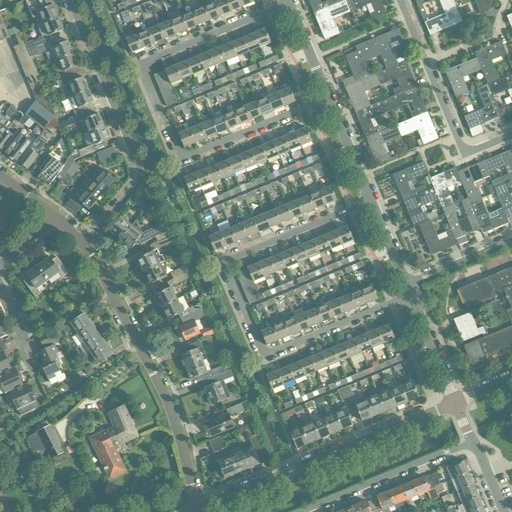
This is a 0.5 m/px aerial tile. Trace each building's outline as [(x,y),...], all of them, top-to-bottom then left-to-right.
[(26,0),(32,13),(38,11),(41,17),(43,23),(58,17),(56,11),(53,5),(54,5),(52,0),(26,0)] [(219,0),(215,2),(221,16),(232,11),(226,0),(219,0)] [(226,0),(232,11),(243,7),(239,0),(226,0)] [(310,0),(313,7),(312,8),(314,13),(316,13),(336,4),(334,0),(330,0),(326,2),(322,4),(320,0),(310,0)] [(346,0),(345,1),(350,12),(357,9),(356,6),(370,0),(374,12),(369,14),(372,20),(386,14),(384,8),(382,9),(378,0),(346,0)] [(462,22),(454,1),(452,0),(439,0),(445,14),(429,20),(422,2),(417,4),(430,35),(462,22)] [(475,0),(481,14),(494,9),(490,0),(453,0),(454,1),(457,0),(475,0)] [(327,18),(342,12),(343,15),(350,12),(345,1),(336,4),(316,13),(317,16),(316,17),(319,24),(320,24),(324,33),(322,34),(325,40),(339,34),(337,27),(332,29),(327,18)] [(204,6),(209,21),(221,16),(215,2),(204,6)] [(196,9),(192,11),(198,25),(209,21),(204,6),(196,9)] [(181,16),(187,30),(198,25),(192,11),(181,16)] [(170,20),(176,34),(187,30),(181,16),(170,20)] [(43,38),(33,42),(36,48),(49,43),(47,37),(64,30),(58,17),(43,23),(38,26),(43,38)] [(159,25),(165,39),(176,34),(170,20),(159,25)] [(4,25),(0,26),(0,31),(4,40),(9,38),(4,25)] [(148,29),(154,44),(165,39),(159,25),(148,29)] [(20,32),(17,26),(8,30),(10,36),(20,32)] [(374,39),(381,54),(387,69),(398,65),(395,57),(392,58),(389,50),(406,43),(400,28),(394,30),(394,31),(385,35),(384,34),(378,37),(378,38),(374,39)] [(154,44),(148,29),(137,34),(143,48),(154,44)] [(254,33),(260,48),(271,43),(265,29),(254,33)] [(21,33),(9,38),(12,45),(24,40),(21,33)] [(243,38),(249,52),(260,48),(254,33),(243,38)] [(125,39),(131,53),(143,48),(137,34),(125,39)] [(232,42),(238,57),(249,52),(243,38),(232,42)] [(353,76),(356,82),(346,86),(370,76),(368,70),(363,72),(358,61),(372,55),(373,58),(381,54),(374,39),(374,38),(355,46),(357,50),(346,55),(348,59),(346,59),(349,66),(351,66),(354,75),(353,76)] [(27,45),(26,44),(24,40),(12,45),(15,50),(27,45)] [(52,48),(50,49),(55,61),(59,59),(74,53),(68,41),(53,47),(54,47),(52,48)] [(477,58),(482,70),(488,84),(488,85),(498,81),(498,80),(490,62),(507,55),(501,41),(474,53),(477,58)] [(221,47),(227,61),(238,57),(232,42),(221,47)] [(49,43),(36,48),(38,54),(50,49),(52,48),(49,43)] [(27,45),(15,50),(17,56),(29,51),(27,45)] [(210,52),(216,66),(227,61),(221,47),(210,52)] [(20,62),(32,57),(29,51),(17,56),(20,62)] [(199,56),(204,70),(216,66),(210,52),(199,56)] [(55,61),(53,61),(58,74),(61,80),(73,75),(70,69),(79,65),(74,53),(59,59),(55,61)] [(188,61),(193,75),(204,70),(199,56),(188,61)] [(277,56),(266,61),(268,66),(279,61),(277,56)] [(32,57),(20,62),(22,68),(34,63),(32,57)] [(482,70),(477,58),(445,71),(456,98),(469,93),(463,78),(482,70)] [(176,65),(182,79),(193,75),(188,61),(176,65)] [(256,65),(254,65),(256,70),(268,66),(266,61),(256,65)] [(387,69),(376,74),(381,84),(387,81),(386,79),(400,73),(405,85),(400,87),(393,90),(395,96),(403,93),(415,88),(415,87),(417,87),(414,81),(413,81),(409,72),(410,71),(408,65),(406,65),(405,62),(398,65),(387,69)] [(34,63),(22,68),(24,74),(36,68),(34,63)] [(165,70),(167,75),(169,81),(171,84),(182,79),(176,65),(165,70)] [(252,66),(243,70),(245,75),(256,70),(254,65),(254,66),(252,66)] [(27,79),(39,74),(36,68),(24,74),(27,79)] [(271,74),(269,69),(258,73),(260,78),(271,74)] [(153,75),(156,80),(167,75),(165,70),(153,75)] [(260,78),(258,73),(247,78),(249,83),(260,78)] [(29,85),(41,80),(39,74),(27,79),(29,85)] [(381,84),(376,74),(370,76),(346,86),(347,90),(346,91),(349,97),(350,97),(354,106),(353,106),(355,112),(356,111),(357,112),(369,107),(367,101),(362,103),(357,91),(372,85),(373,87),(381,84)] [(511,74),(498,80),(498,81),(488,85),(493,96),(511,88),(511,74)] [(73,75),(61,80),(62,83),(63,85),(68,84),(73,96),(89,89),(83,77),(75,81),(73,75)] [(156,80),(158,86),(169,81),(167,75),(156,80)] [(221,79),(210,84),(212,88),(223,84),(221,79)] [(41,80),(29,85),(32,91),(43,86),(41,80)] [(158,86),(160,91),(172,86),(171,84),(169,81),(158,86)] [(238,87),(235,83),(224,87),(226,92),(238,87)] [(210,84),(199,88),(201,93),(212,88),(210,84)] [(469,130),(502,116),(493,96),(488,85),(488,84),(476,89),(484,108),(464,116),(469,130)] [(43,86),(32,91),(34,96),(46,91),(43,86)] [(160,91),(162,96),(174,91),(172,86),(160,91)] [(226,92),(224,87),(213,92),(215,96),(222,94),(225,92),(226,92)] [(296,101),(290,87),(279,92),(284,106),(296,101)] [(418,91),(417,91),(415,88),(403,93),(387,99),(391,110),(391,111),(398,108),(397,105),(411,99),(415,111),(411,113),(413,119),(426,113),(427,113),(425,107),(424,108),(420,98),(421,98),(418,91)] [(73,96),(68,98),(74,110),(76,116),(88,112),(85,106),(94,102),(89,89),(73,96)] [(36,101),(48,96),(46,91),(34,96),(36,101)] [(162,96),(165,102),(176,97),(174,91),(162,96)] [(202,96),(204,101),(215,96),(213,92),(202,96)] [(268,97),(273,111),(284,106),(279,92),(268,97)] [(36,101),(35,102),(25,114),(44,129),(45,128),(55,114),(48,96),(36,101)] [(193,106),(204,101),(202,96),(191,101),(193,106)] [(176,97),(165,102),(167,107),(178,102),(176,97)] [(256,101),(262,115),(273,111),(268,97),(256,101)] [(366,138),(367,137),(367,138),(380,132),(378,127),(373,129),(368,117),(382,111),(383,114),(391,111),(391,110),(387,99),(369,107),(357,112),(358,115),(357,116),(360,123),(361,122),(365,132),(364,132),(366,138)] [(182,110),(193,106),(191,101),(174,108),(176,113),(182,110)] [(251,120),(262,115),(256,101),(245,106),(251,120)] [(6,113),(11,116),(12,115),(17,109),(12,106),(6,113)] [(240,125),(251,120),(245,106),(234,111),(240,125)] [(229,129),(240,125),(234,111),(223,115),(229,129)] [(88,112),(76,116),(79,122),(84,120),(89,132),(90,133),(104,127),(99,113),(90,117),(88,112)] [(16,118),(25,125),(29,120),(19,113),(16,118)] [(429,116),(428,117),(426,113),(413,119),(397,125),(402,136),(408,133),(408,131),(421,125),(426,137),(422,139),(424,145),(438,139),(436,133),(434,134),(430,124),(432,123),(429,116)] [(45,128),(53,133),(61,129),(55,114),(45,128)] [(218,134),(229,129),(223,115),(212,120),(218,134)] [(76,116),(66,121),(68,126),(79,122),(76,116)] [(207,138),(218,134),(212,120),(201,124),(207,138)] [(34,124),(30,129),(34,132),(39,127),(34,124)] [(196,143),(207,138),(201,124),(190,129),(196,143)] [(402,136),(397,125),(386,130),(380,132),(367,138),(369,141),(368,142),(371,149),(372,148),(376,158),(374,158),(377,164),(391,158),(389,152),(384,154),(379,143),(393,137),(394,139),(402,136)] [(94,144),(79,151),(80,155),(81,157),(106,147),(104,141),(109,139),(109,138),(104,127),(90,133),(94,144)] [(301,146),(312,141),(307,127),(295,132),(301,146)] [(190,129),(178,134),(184,148),(196,143),(190,129)] [(8,131),(6,133),(5,132),(0,138),(0,148),(2,150),(13,135),(8,131)] [(13,135),(2,150),(10,155),(24,137),(16,131),(13,135)] [(290,151),(301,146),(295,132),(284,137),(290,151)] [(39,136),(19,162),(28,169),(38,156),(37,154),(47,141),(39,136)] [(17,161),(31,142),(24,137),(10,155),(17,161)] [(279,155),(290,151),(284,137),(273,141),(279,155)] [(268,160),(279,155),(273,141),(262,146),(268,160)] [(257,164),(268,160),(262,146),(251,150),(257,164)] [(113,147),(98,153),(100,158),(115,152),(113,147)] [(78,149),(71,152),(72,154),(75,160),(81,157),(80,155),(79,151),(78,149)] [(511,149),(483,162),(487,172),(494,169),(493,167),(507,161),(511,172),(491,181),(491,182),(494,188),(505,183),(511,180),(511,149)] [(245,169),(257,164),(251,150),(240,155),(245,169)] [(103,165),(118,158),(115,152),(100,158),(103,165)] [(43,171),(38,177),(50,185),(58,174),(63,178),(66,174),(67,173),(69,171),(75,162),(75,160),(72,154),(64,165),(53,157),(52,158),(49,156),(39,169),(43,171)] [(234,174),(245,169),(240,155),(229,160),(234,174)] [(223,178),(234,174),(229,160),(217,164),(223,178)] [(403,201),(405,200),(404,200),(418,194),(416,189),(411,191),(406,179),(420,174),(421,176),(428,173),(424,162),(394,174),(396,178),(394,179),(397,186),(399,186),(402,194),(401,195),(403,201)] [(470,203),(482,198),(479,192),(473,177),(482,174),(483,178),(486,177),(489,176),(487,172),(483,162),(478,164),(478,165),(470,169),(469,167),(462,171),(462,172),(458,173),(458,172),(462,182),(468,198),(470,203)] [(212,183),(223,178),(217,164),(206,169),(212,183)] [(99,166),(90,176),(91,176),(106,190),(115,180),(99,166)] [(434,176),(435,178),(431,180),(434,187),(438,198),(443,209),(455,204),(452,197),(449,198),(443,184),(454,180),(456,184),(462,182),(458,172),(456,167),(450,170),(451,171),(442,175),(441,173),(434,176)] [(201,187),(212,183),(206,169),(195,173),(201,187)] [(195,173),(184,178),(190,192),(201,187),(195,173)] [(63,178),(62,180),(68,185),(72,179),(66,174),(63,178)] [(81,186),(98,200),(106,190),(91,176),(90,177),(89,176),(81,186)] [(486,177),(483,178),(486,184),(488,183),(491,182),(491,181),(489,176),(486,177)] [(502,208),(506,217),(509,215),(510,216),(511,215),(511,193),(510,195),(508,190),(505,183),(494,188),(502,208)] [(81,186),(69,200),(80,209),(83,205),(89,210),(98,200),(81,186)] [(152,203),(156,199),(150,186),(145,190),(142,188),(138,193),(148,201),(150,199),(152,203)] [(326,205),(337,200),(331,186),(320,191),(326,205)] [(430,199),(431,201),(438,198),(434,187),(418,194),(404,200),(405,200),(406,204),(405,204),(408,211),(409,211),(413,220),(411,220),(414,227),(419,225),(419,224),(431,220),(432,219),(430,214),(427,215),(426,214),(421,216),(416,205),(430,199)] [(314,209),(326,205),(320,191),(309,196),(314,209)] [(309,196),(298,200),(303,214),(314,209),(309,196)] [(455,204),(443,209),(451,230),(455,238),(459,236),(460,238),(467,235),(467,233),(476,230),(476,231),(481,229),(470,203),(468,198),(464,200),(461,201),(467,217),(458,221),(455,212),(458,211),(455,204)] [(502,208),(488,214),(485,205),(482,198),(470,203),(481,229),(482,233),(486,231),(486,232),(493,229),(493,228),(502,224),(503,225),(509,222),(507,218),(506,218),(506,217),(502,208)] [(292,219),(303,214),(298,200),(286,205),(292,219)] [(281,223),(292,219),(286,205),(275,209),(281,223)] [(270,228),(281,223),(275,209),(264,214),(270,228)] [(259,233),(270,228),(264,214),(253,219),(259,233)] [(121,217),(109,231),(120,240),(132,226),(121,217)] [(248,237),(259,233),(253,219),(242,223),(248,237)] [(442,249),(452,245),(452,247),(458,244),(455,238),(451,230),(446,232),(448,237),(437,242),(431,228),(434,227),(431,220),(419,224),(419,225),(431,254),(435,252),(435,253),(443,250),(442,249)] [(120,240),(131,249),(137,241),(141,244),(156,236),(166,231),(162,222),(160,221),(155,227),(142,233),(136,221),(132,226),(120,240)] [(237,242),(248,237),(242,223),(231,228),(237,242)] [(342,245),(354,240),(348,226),(336,231),(342,245)] [(226,246),(237,242),(231,228),(220,233),(226,246)] [(166,231),(156,236),(158,242),(171,235),(169,230),(166,231)] [(342,245),(336,231),(325,235),(331,249),(342,245)] [(220,233),(208,237),(214,251),(226,246),(220,233)] [(171,235),(158,242),(161,247),(173,241),(171,235)] [(331,249),(325,235),(314,240),(320,254),(331,249)] [(320,254),(314,240),(303,245),(309,259),(320,254)] [(303,245),(292,249),(298,263),(309,259),(303,245)] [(157,249),(136,260),(143,272),(164,261),(161,255),(160,256),(157,249)] [(287,268),(298,263),(292,249),(281,254),(287,268)] [(276,273),(287,268),(281,254),(270,259),(276,273)] [(52,261),(50,258),(38,266),(49,281),(60,273),(63,277),(68,274),(56,258),(52,261)] [(265,277),(276,273),(270,259),(259,263),(265,277)] [(164,261),(143,272),(149,285),(165,276),(162,269),(167,266),(164,261)] [(253,282),(265,277),(259,263),(248,268),(250,273),(252,278),(253,282)] [(41,294),(37,289),(49,281),(38,266),(26,275),(29,278),(24,282),(36,298),(41,294)] [(184,266),(171,273),(177,285),(189,278),(184,266)] [(470,312),(453,319),(463,342),(482,334),(483,334),(484,337),(463,346),(472,366),(511,348),(511,267),(459,289),(465,305),(467,309),(497,296),(496,294),(504,291),(505,292),(500,294),(504,302),(508,301),(511,310),(511,325),(488,335),(487,332),(485,333),(483,327),(477,329),(476,326),(470,312)] [(248,268),(236,273),(238,278),(250,273),(248,268)] [(241,283),(252,278),(250,273),(238,278),(241,283)] [(253,282),(252,278),(241,283),(243,288),(254,284),(253,282)] [(245,294),(256,289),(254,284),(243,288),(245,294)] [(367,304),(378,299),(372,285),(361,290),(367,304)] [(171,287),(155,295),(161,308),(177,299),(171,287)] [(247,299),(258,295),(256,289),(245,294),(247,299)] [(356,308),(367,304),(361,290),(350,294),(356,308)] [(345,313),(356,308),(350,294),(339,299),(345,313)] [(247,299),(249,304),(260,300),(258,295),(247,299)] [(179,314),(182,320),(203,309),(200,303),(189,309),(183,296),(177,299),(161,308),(168,320),(179,314)] [(333,317),(345,313),(339,299),(328,304),(333,317)] [(322,322),(333,317),(328,304),(317,308),(322,322)] [(311,327),(322,322),(317,308),(305,313),(311,327)] [(203,309),(182,320),(184,325),(180,327),(185,340),(199,334),(194,322),(206,316),(203,309)] [(300,331),(311,327),(305,313),(294,317),(300,331)] [(66,333),(74,328),(77,333),(92,323),(90,320),(89,319),(85,314),(71,323),(72,324),(64,329),(66,333)] [(289,336),(300,331),(294,317),(283,322),(289,336)] [(278,341),(289,336),(283,322),(272,327),(278,341)] [(95,329),(96,327),(92,323),(77,333),(82,340),(80,342),(80,341),(74,345),(74,346),(72,348),(73,350),(79,346),(98,333),(95,329)] [(383,343),(395,339),(389,325),(377,329),(383,343)] [(201,331),(204,338),(213,335),(210,327),(201,331)] [(272,327),(261,331),(266,345),(278,341),(272,327)] [(51,337),(61,332),(58,328),(39,337),(41,342),(51,337)] [(372,348),(383,343),(377,329),(366,334),(372,348)] [(44,347),(53,343),(64,338),(61,332),(51,337),(41,342),(44,347)] [(98,333),(79,346),(85,355),(89,352),(90,353),(106,343),(103,339),(102,339),(98,333)] [(361,353),(372,348),(366,334),(355,339),(361,353)] [(350,357),(361,353),(355,339),(344,343),(350,357)] [(189,352),(181,355),(185,367),(203,360),(199,349),(202,348),(200,342),(187,347),(189,352)] [(3,351),(7,349),(4,343),(0,345),(0,374),(21,365),(20,364),(11,368),(3,351)] [(108,349),(109,347),(106,343),(90,353),(94,359),(92,361),(94,364),(97,362),(98,363),(112,354),(108,349)] [(339,362),(350,357),(344,343),(333,348),(339,362)] [(55,345),(41,351),(45,358),(42,360),(46,367),(43,369),(48,380),(56,377),(59,382),(66,379),(64,373),(62,374),(60,371),(58,366),(61,365),(56,354),(58,353),(55,345)] [(328,366),(339,362),(333,348),(322,352),(328,366)] [(317,371),(328,366),(322,352),(311,357),(317,371)] [(311,357),(300,362),(306,376),(317,371),(311,357)] [(224,364),(207,371),(203,360),(185,367),(188,373),(193,371),(198,382),(213,376),(227,371),(224,364)] [(295,380),(306,376),(300,362),(289,366),(295,380)] [(18,373),(23,370),(21,365),(0,374),(0,381),(5,393),(9,392),(27,383),(24,385),(18,373)] [(91,366),(85,369),(89,376),(94,373),(95,372),(94,371),(91,366)] [(283,385),(295,380),(289,366),(278,371),(283,385)] [(211,405),(230,397),(223,380),(233,376),(230,369),(227,371),(213,376),(213,377),(202,381),(205,388),(211,405)] [(278,371),(266,376),(272,390),(283,385),(278,371)] [(359,379),(357,374),(346,379),(348,383),(359,379)] [(337,388),(348,383),(346,379),(335,383),(337,388)] [(399,381),(401,385),(407,402),(419,397),(412,381),(405,384),(403,379),(399,381)] [(20,415),(38,407),(27,383),(9,392),(20,415)] [(407,402),(401,385),(389,390),(396,407),(407,402)] [(354,397),(349,386),(344,388),(348,400),(354,397)] [(378,395),(385,411),(396,407),(389,390),(388,386),(376,391),(378,395)] [(319,395),(326,392),(324,388),(313,392),(314,397),(314,396),(319,394),(319,395)] [(338,390),(342,402),(348,400),(344,388),(338,390)] [(385,411),(378,395),(367,399),(366,400),(373,416),(385,411)] [(353,401),(355,404),(362,421),(373,416),(366,400),(367,399),(365,396),(353,401)] [(241,403),(228,408),(231,416),(244,411),(241,403)] [(126,471),(115,447),(138,436),(124,405),(108,413),(114,426),(89,438),(109,479),(126,471)] [(354,425),(347,408),(335,413),(342,429),(354,425)] [(342,429),(335,413),(324,417),(331,434),(342,429)] [(228,414),(206,423),(212,436),(233,427),(228,414)] [(331,434),(324,417),(312,422),(319,439),(331,434)] [(37,425),(40,430),(38,431),(38,432),(28,437),(37,454),(47,449),(52,458),(65,451),(51,425),(49,426),(46,421),(37,425)] [(319,439),(312,422),(301,427),(308,444),(319,439)] [(289,432),(296,448),(308,444),(301,427),(289,432)] [(222,436),(209,441),(212,447),(224,442),(222,436)] [(250,440),(253,448),(242,452),(249,468),(260,463),(260,462),(265,460),(256,437),(250,440)] [(214,453),(227,447),(224,442),(212,447),(214,453)] [(228,452),(230,457),(236,473),(249,468),(242,452),(241,453),(239,447),(228,452)] [(218,462),(225,478),(236,473),(230,457),(218,462)] [(446,468),(451,480),(457,477),(469,472),(464,461),(446,468)] [(443,479),(439,471),(429,475),(434,486),(442,483),(440,484),(439,480),(443,479)] [(461,489),(473,484),(469,472),(457,477),(461,489)] [(439,498),(436,491),(434,486),(429,475),(424,477),(412,482),(417,496),(427,492),(431,501),(439,498)] [(417,496),(412,482),(400,486),(406,500),(417,496)] [(462,489),(457,491),(461,502),(478,495),(473,484),(461,489),(462,489)] [(400,486),(388,491),(394,505),(395,505),(396,508),(403,506),(402,502),(406,500),(400,486)] [(394,505),(388,491),(377,496),(378,499),(372,501),(376,511),(390,511),(388,508),(394,505)] [(472,511),(483,507),(478,495),(461,502),(465,511),(472,511)] [(376,511),(372,501),(367,503),(366,501),(354,506),(356,511),(376,511)]
